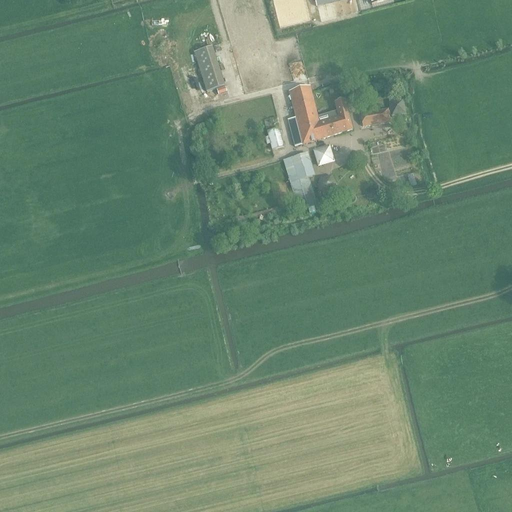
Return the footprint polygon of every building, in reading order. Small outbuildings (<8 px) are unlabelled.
[(279,31),(309,23),(304,5),(275,13),(279,31)] [(193,54),(206,93),(223,88),(211,48),(193,54)] [(296,120),(287,122),(295,148),(352,131),(344,101),(335,103),(337,112),(317,118),(308,88),(288,94),(296,120)] [(371,89),(354,92),(356,101),(373,98),(371,89)] [(388,110),(360,113),(362,126),(390,122),(389,116),(390,116),(390,117),(406,115),(403,100),(388,102),(390,112),(388,112),(388,110)] [(284,147),(279,128),(266,132),(271,151),(284,147)] [(318,168),(335,163),(329,146),(313,151),(318,168)] [(283,161),(289,184),(298,213),(317,207),(309,178),(311,177),(305,155),(283,161)] [(414,174),(407,176),(411,188),(417,186),(414,174)] [(319,178),(318,189),(319,191),(327,195),(331,194),(337,187),(337,185),(332,177),(330,176),(321,178),(319,178)] [(366,194),(366,195),(366,196),(366,197),(367,198),(367,199),(368,199),(369,199),(369,200),(370,200),(371,200),(372,200),(372,199),(373,199),(374,199),(374,198),(375,197),(375,196),(376,195),(375,194),(375,193),(375,192),(374,192),(374,191),(373,191),(373,190),(372,190),(371,190),(370,190),(369,190),(368,190),(368,191),(367,191),(367,192),(366,192),(366,193),(366,194)]
